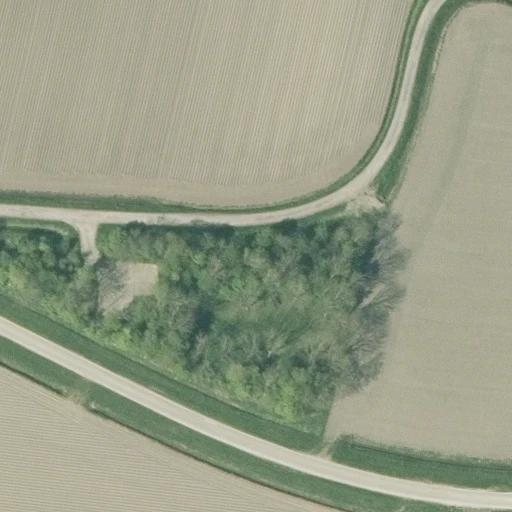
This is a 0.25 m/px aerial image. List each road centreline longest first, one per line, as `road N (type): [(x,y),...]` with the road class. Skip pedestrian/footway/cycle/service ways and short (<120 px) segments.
road 1 (unclassified): [(438,0),(418,40),(394,133),(356,185),(322,204),(267,217),(179,221),(0,213)]
road 2 (unclassified): [(0,325),(275,454),(352,477),(511,499)]
